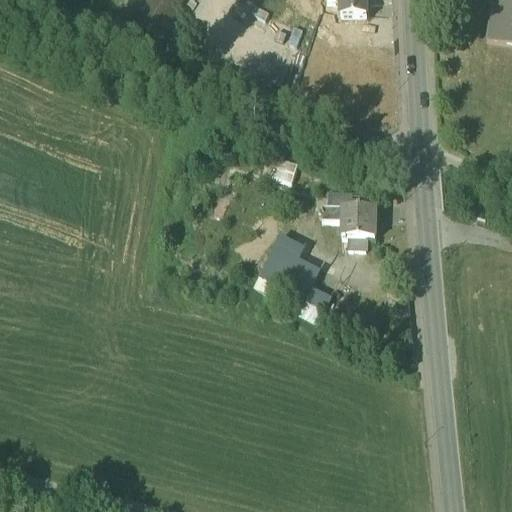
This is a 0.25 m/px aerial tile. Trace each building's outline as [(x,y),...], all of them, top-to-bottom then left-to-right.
[(157,0),(138,33),(161,46),(187,0),(157,0)] [(366,0),(326,0),(327,11),(335,11),(335,20),(340,20),(341,25),(367,24),(366,0)] [(511,0),(503,0),(503,3),(494,2),(487,45),(511,48),(511,0)] [(314,186),(236,163),(230,183),(308,207),(314,186)] [(376,215),(322,214),(322,228),(343,229),(342,245),(375,246),(376,215)] [(286,246),(263,289),(362,343),(380,311),(330,284),(335,273),(286,246)]
